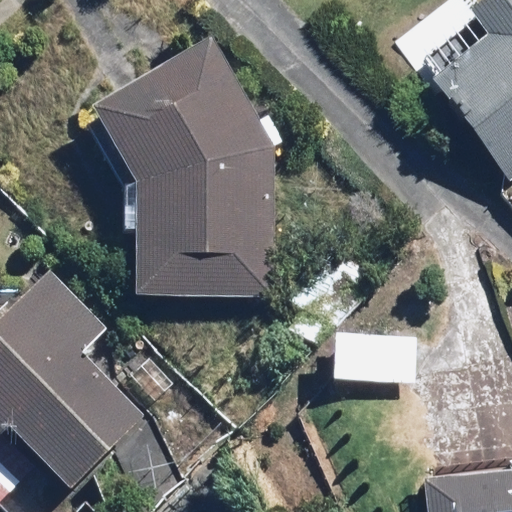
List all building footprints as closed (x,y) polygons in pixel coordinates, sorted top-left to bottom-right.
[(420,87),(504,187),(511,179),(511,0),(502,0),(473,25),(482,35),(420,87)] [(136,298),(270,299),(270,150),(283,143),(268,118),(255,126),(205,44),(94,113),(136,182),(136,190),(123,190),(122,238),(136,238),(136,298)] [(107,331),(47,271),(7,310),(1,304),(0,304),(0,501),(39,463),(68,492),(144,416),(83,355),(107,331)] [(414,338),(334,335),(332,387),(412,390),(414,338)] [(511,511),(511,473),(425,484),(428,511),(511,511)]
